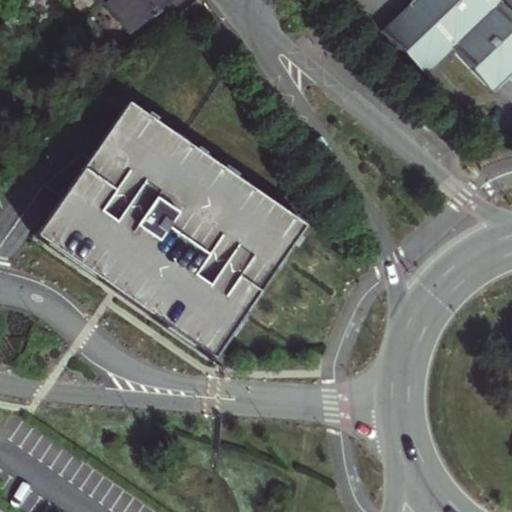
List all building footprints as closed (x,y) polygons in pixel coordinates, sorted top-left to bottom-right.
[(101,0),(120,24),(126,20),(134,30),(171,0),(101,0)] [(450,49),(492,93),(511,73),(511,15),(497,0),(412,0),(408,4),(413,10),(396,26),(428,59),(445,43),(450,49)] [(428,59),(396,26),(413,10),(408,4),(383,28),(425,72),(450,49),(445,43),(428,59)] [(126,20),(120,24),(129,35),(134,30),(126,20)] [(381,30),(423,74),(425,72),(383,28),(381,30)] [(62,82),(71,94),(112,63),(103,51),(62,82)] [(303,227),(125,104),(87,159),(80,154),(53,177),(43,186),(60,198),(34,237),(212,359),(303,227)]
